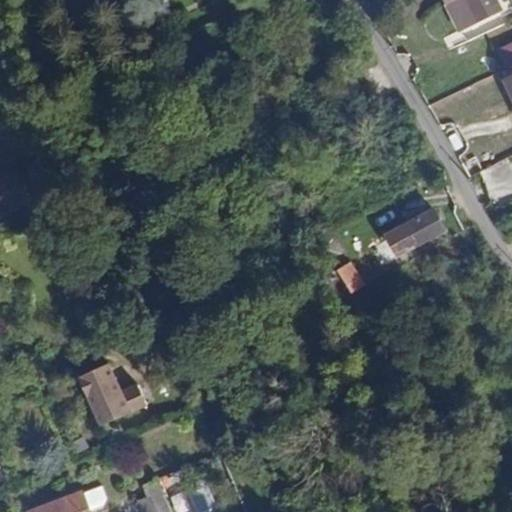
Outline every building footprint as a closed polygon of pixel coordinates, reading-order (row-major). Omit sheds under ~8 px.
[(495,0),(444,0),(445,1),(448,0),(465,0),(476,20),(500,8),(495,0)] [(511,46),(498,53),(503,63),(511,59),(511,46)] [(0,215),(29,200),(13,171),(0,177),(0,215)] [(433,210),(387,233),(398,254),(444,231),(433,210)] [(231,244),(236,254),(263,241),(258,230),(231,244)] [(263,241),(236,254),(239,260),(267,247),(263,241)] [(349,257),(336,263),(343,278),(356,273),(349,257)] [(278,269),(252,283),(260,299),(264,297),(268,303),(284,295),(281,288),(287,285),(278,269)] [(107,362),(78,376),(100,425),(145,404),(136,384),(120,391),(107,362)] [(171,511),(157,479),(155,477),(142,483),(147,494),(137,499),(143,511),(171,511)] [(104,487),(85,493),(91,511),(105,506),(108,499),(104,487)] [(167,498),(172,511),(181,511),(188,509),(181,492),(167,498)] [(85,493),(30,511),(91,511),(85,493)]
